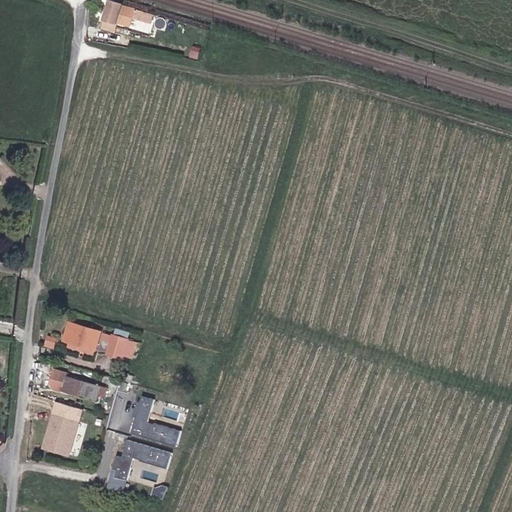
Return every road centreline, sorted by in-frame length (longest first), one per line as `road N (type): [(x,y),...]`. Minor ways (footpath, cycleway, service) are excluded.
road 1 (unclassified): [(82,2),(12,465)]
road 2 (track): [(290,0),(511,69)]
